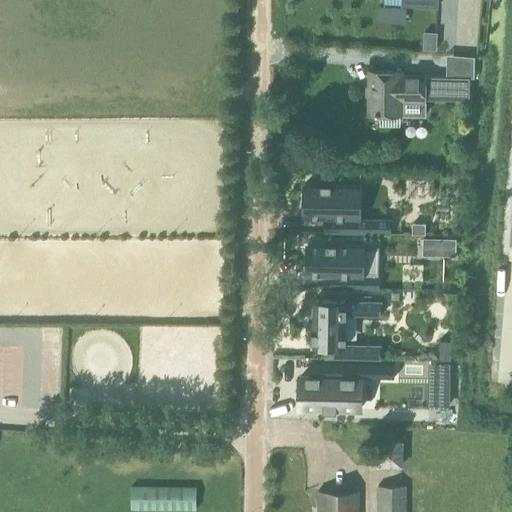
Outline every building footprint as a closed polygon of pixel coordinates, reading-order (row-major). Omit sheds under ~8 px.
[(424,32),(424,48),(436,49),(437,32),(424,32)] [(370,71),(369,113),(401,114),(425,114),(425,99),(425,95),(449,96),(449,99),(469,99),(470,77),(446,76),(426,76),(426,75),(402,75),(402,71),(370,71)] [(305,184),(304,216),(325,216),(324,232),(392,233),(392,218),(359,217),(360,185),(305,184)] [(413,223),(413,233),(425,233),(425,224),(413,223)] [(424,238),(424,254),(456,255),(456,239),(424,238)] [(308,244),(307,274),(330,274),(330,287),(380,288),(380,275),(379,275),(363,275),(364,245),(308,244)] [(402,291),(402,301),(415,301),(415,292),(402,291)] [(312,308),(312,310),(314,310),(313,343),(333,343),(333,358),(381,359),(381,344),(345,343),(346,315),(381,315),(382,300),(346,299),(346,300),(314,299),(314,303),(313,303),(313,304),(315,304),(315,308),(312,308)] [(440,340),(439,360),(451,360),(452,340),(451,340),(451,342),(441,342),(441,340),(440,340)] [(301,376),(300,408),(360,409),(361,377),(394,378),(394,376),(393,376),(393,364),(395,364),(395,363),(311,361),(311,362),(313,362),(313,363),(313,375),(311,375),(311,376),(301,376)] [(448,405),(449,381),(431,380),(430,404),(448,405)] [(380,438),(378,462),(403,464),(404,439),(380,438)] [(406,511),(407,485),(378,485),(377,511),(406,511)] [(197,510),(197,487),(132,486),(132,509),(197,510)] [(359,511),(359,489),(319,489),(318,511),(359,511)]
